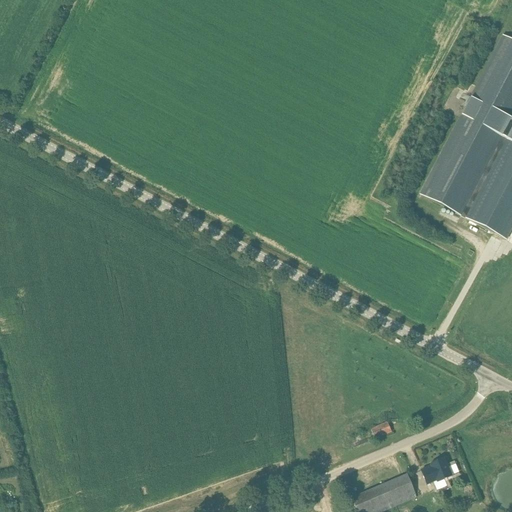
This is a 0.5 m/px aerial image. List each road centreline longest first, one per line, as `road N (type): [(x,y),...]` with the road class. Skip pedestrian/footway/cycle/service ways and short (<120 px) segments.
road 1 (unclassified): [(489,372),(0,125)]
road 2 (unclassified): [(248,511),(430,434),(474,403),(489,372)]
